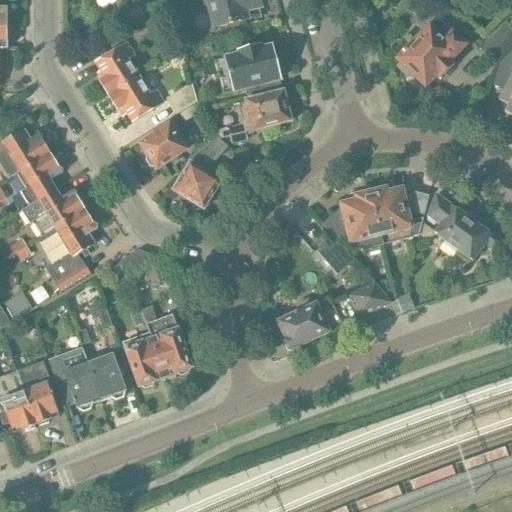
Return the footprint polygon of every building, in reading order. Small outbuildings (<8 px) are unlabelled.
[(208,0),(215,28),(249,20),(249,19),(246,20),(244,11),(261,7),(259,0),(208,0)] [(137,5),(128,10),(129,11),(131,23),(143,16),(137,5)] [(129,11),(128,10),(116,17),(122,28),(131,23),(129,11)] [(452,34),(437,19),(406,51),(405,50),(402,53),(404,54),(397,61),(425,88),(436,76),(440,80),(454,66),(450,62),(471,40),(458,28),(452,34)] [(496,66),(511,50),(511,31),(506,22),(479,49),(496,66)] [(108,96),(139,78),(127,60),(133,56),(126,45),(96,64),(101,73),(97,76),(100,81),(99,81),(108,96)] [(264,63),(260,48),(238,53),(239,56),(214,63),(218,77),(220,78),(227,104),(278,91),(278,90),(277,91),(280,85),(279,81),(280,81),(279,78),(281,77),(282,76),(284,75),(284,73),(285,72),(285,70),(285,69),(284,67),(283,65),(280,63),(278,62),(276,62),(275,62),(275,60),(264,63)] [(511,50),(496,66),(498,67),(511,75),(511,76),(499,101),(508,106),(504,113),(511,117),(511,50)] [(149,95),(139,78),(108,96),(118,112),(119,112),(122,117),(127,114),(132,123),(163,104),(155,91),(149,95)] [(196,103),(191,84),(167,99),(176,115),(179,114),(191,106),(196,103)] [(283,93),(246,102),(252,122),(213,133),(221,140),(231,138),(233,144),(246,141),(244,134),(291,122),(287,107),(291,106),(288,94),(284,95),(283,93)] [(191,106),(179,114),(181,118),(180,119),(140,145),(157,170),(184,152),(176,139),(179,136),(178,134),(179,133),(177,130),(180,128),(182,131),(186,129),(188,127),(185,123),(197,115),(191,106)] [(4,143),(8,150),(22,173),(50,155),(38,136),(30,141),(23,131),(4,143)] [(0,137),(1,137),(0,135),(0,155),(8,150),(4,143),(0,137)] [(228,148),(217,139),(216,138),(212,140),(203,146),(193,154),(180,175),(183,177),(174,192),(203,210),(224,177),(210,168),(228,148)] [(27,189),(21,193),(29,207),(55,191),(50,182),(62,174),(50,155),(22,173),(19,175),(27,189)] [(371,198),(375,217),(378,229),(380,237),(382,245),(418,237),(422,219),(410,222),(402,190),(386,194),(385,193),(383,193),(381,193),(379,193),(378,193),(376,194),(375,196),(374,197),(371,198)] [(31,226),(33,224),(41,238),(53,230),(84,211),(73,192),(61,199),(55,191),(29,207),(22,211),(31,226)] [(491,236),(436,195),(428,216),(441,226),(435,234),(472,262),(484,245),(490,249),(492,250),(494,250),(495,250),(496,249),(498,248),(499,247),(500,246),(501,244),(501,243),(501,242),(501,240),(500,239),(499,238),(498,237),(493,233),(491,236)] [(371,198),(368,199),(367,198),(365,197),(363,197),(361,197),(360,198),(358,199),(357,200),(356,202),(341,205),(344,217),(338,221),(333,215),(322,225),(338,243),(348,234),(353,253),(382,245),(380,237),(378,229),(375,217),(371,198)] [(53,265),(47,269),(62,294),(90,277),(77,256),(94,246),(88,235),(96,230),(84,211),(53,230),(41,238),(37,240),(53,265)] [(11,248),(15,254),(26,247),(22,241),(11,248)] [(335,245),(321,257),(337,275),(351,263),(335,245)] [(26,247),(15,254),(20,262),(31,255),(26,247)] [(150,256),(137,252),(119,263),(126,280),(147,267),(150,256)] [(352,307),(358,320),(391,304),(374,285),(342,300),(347,309),(352,307)] [(34,311),(23,293),(4,304),(15,322),(34,311)] [(409,294),(396,299),(402,314),(415,309),(409,294)] [(291,352),(358,320),(352,307),(347,309),(342,300),(332,304),(329,299),(312,307),(308,299),(294,306),(298,313),(277,323),(291,352)] [(114,331),(104,304),(89,309),(98,336),(114,331)] [(0,307),(0,327),(1,330),(11,325),(0,307)] [(149,334),(165,379),(176,375),(181,377),(188,374),(190,369),(192,369),(172,315),(157,321),(152,307),(141,311),(145,324),(149,334)] [(145,324),(141,311),(130,315),(135,328),(145,324)] [(77,333),(81,346),(91,342),(87,330),(77,333)] [(165,379),(149,334),(123,344),(139,388),(140,388),(145,390),(152,387),(154,383),(165,379)] [(88,364),(82,350),(49,362),(66,408),(75,405),(77,411),(79,410),(83,413),(90,410),(91,406),(101,402),(88,364)] [(101,402),(112,398),(116,401),(123,399),(125,393),(126,393),(113,355),(88,364),(101,402)] [(36,426),(39,425),(39,426),(49,423),(48,421),(51,420),(50,416),(58,414),(51,395),(54,394),(43,363),(17,373),(24,392),(31,413),(36,426)] [(24,392),(17,373),(0,379),(0,398),(12,430),(20,427),(21,431),(24,430),(25,432),(35,429),(34,426),(36,426),(31,413),(24,392)]
